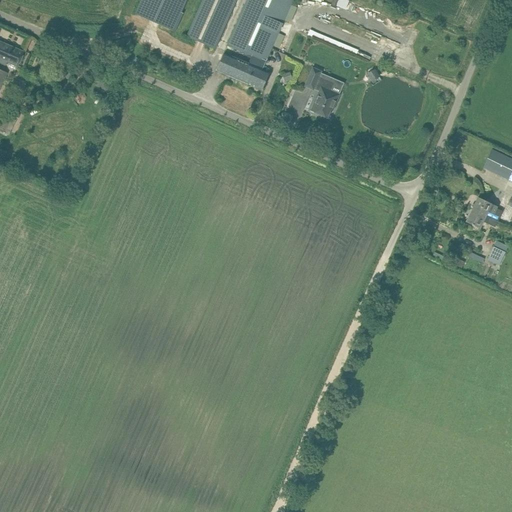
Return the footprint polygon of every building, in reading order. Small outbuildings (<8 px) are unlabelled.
[(141,0),(135,14),(173,31),(187,0),(141,0)] [(236,0),(203,0),(187,37),(215,49),(236,0)] [(220,61),(216,70),(262,90),(266,81),(269,74),(261,70),(257,68),(261,59),(265,61),(266,61),(291,0),(246,0),(227,45),(252,55),(248,65),(223,54),(220,61)] [(345,8),(347,0),(331,0),(330,5),(345,8)] [(0,62),(6,65),(7,61),(18,66),(24,53),(0,42),(0,62)] [(331,91),(334,83),(319,77),(321,72),(313,68),(305,86),(313,90),(315,85),(321,88),(311,111),(327,118),(331,110),(333,110),(339,95),(331,91)] [(369,80),(378,76),(375,68),(365,71),(369,80)] [(9,134),(12,124),(7,122),(3,132),(9,134)] [(511,159),(492,150),(483,168),(511,181),(511,159)] [(472,210),(497,222),(503,212),(497,209),(497,208),(478,198),(472,210)] [(497,222),(472,210),(466,222),(472,225),(472,226),(473,226),(474,225),(480,228),(483,223),(488,225),(489,224),(495,227),(497,222)] [(496,241),(487,260),(488,261),(487,264),(492,266),(493,263),(499,265),(508,246),(496,241)]
